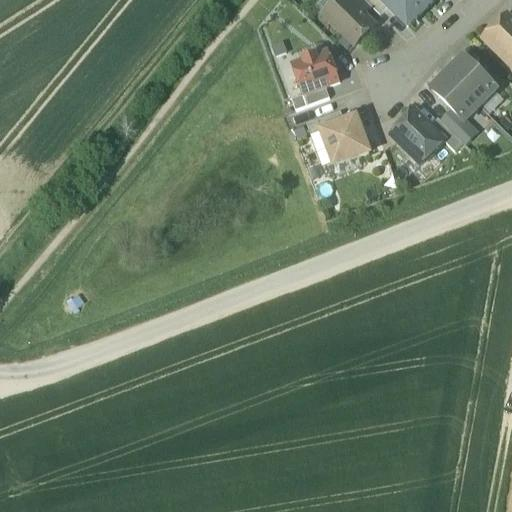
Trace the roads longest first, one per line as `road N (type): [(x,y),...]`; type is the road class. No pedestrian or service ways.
road 1 (track): [(213,0),(0,259)]
road 2 (residential): [(489,0),(386,79)]
